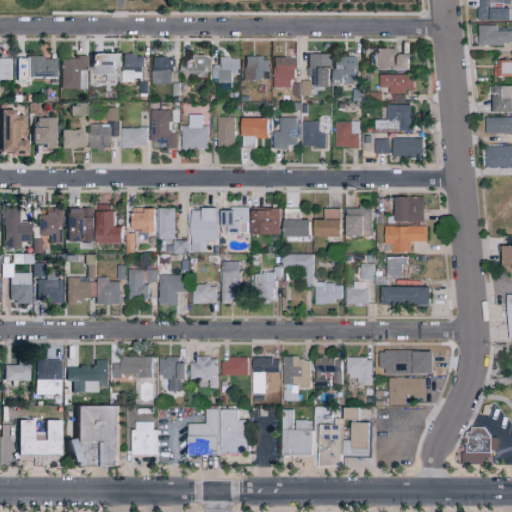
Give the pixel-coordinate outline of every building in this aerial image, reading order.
[(506,20),(506,5),(507,5),(506,0),(475,0),(476,21),(506,20)] [(509,31),(493,30),(493,25),(475,25),(475,44),(509,44),(509,31)] [(405,69),(405,53),(392,52),(392,47),(372,47),(371,68),(405,69)] [(112,73),(111,51),(86,52),(87,74),(112,73)] [(138,80),(139,54),(119,53),(118,79),(138,80)] [(325,53),(304,53),(304,76),(310,76),(310,85),(326,85),(325,53)] [(202,70),(202,54),(178,55),(178,70),(202,70)] [(0,78),(8,79),(7,56),(0,55),(0,78)] [(351,56),(329,55),(329,82),(351,83),(351,56)] [(52,76),(52,56),(24,57),(24,76),(52,76)] [(84,88),(84,57),(58,56),(57,88),(84,88)] [(148,83),(169,84),(169,56),(149,56),(148,83)] [(241,79),(263,79),(264,56),(241,56),(241,79)] [(270,88),(290,87),(289,56),(270,56),(270,88)] [(12,57),(13,78),(24,78),(23,57),(12,57)] [(234,74),(234,57),(215,57),(215,64),(208,64),(209,81),(227,80),(227,74),(234,74)] [(511,58),(492,59),(492,76),(511,75),(511,58)] [(385,91),(410,91),(410,74),(375,73),(375,86),(385,86),(385,91)] [(307,95),(307,82),(292,81),(292,95),(307,95)] [(488,111),(511,110),(511,84),(487,84),(488,111)] [(408,104),(384,104),(384,119),(371,119),(372,130),(408,129),(408,104)] [(0,152),(22,153),(22,139),(13,139),(13,134),(22,134),(22,123),(19,123),(19,114),(8,114),(8,108),(0,108),(0,152)] [(173,132),(167,132),(167,109),(147,109),(148,147),(174,146),(173,132)] [(179,148),(205,148),(204,125),(199,126),(199,113),(185,114),(185,125),(178,125),(179,148)] [(214,146),(231,146),(231,116),(214,116),(214,146)] [(264,117),(238,116),(238,147),(252,147),(252,137),(264,137),(264,117)] [(269,130),(270,148),(285,148),(285,144),(294,144),(293,116),(276,117),(276,130),(269,130)] [(511,116),(482,116),(482,133),(511,133),(511,116)] [(27,142),(41,142),(41,147),(51,147),(52,117),(28,117),(27,142)] [(356,147),(356,120),(332,121),(332,147),(356,147)] [(322,147),(322,132),(315,133),(315,121),(299,121),(299,147),(322,147)] [(107,123),(86,123),(87,148),(107,147),(107,123)] [(143,127),(117,128),(118,147),(144,146),(143,127)] [(57,147),(79,147),(79,129),(58,128),(57,147)] [(419,138),(389,137),(389,156),(419,157),(419,138)] [(384,138),(371,138),(372,153),(385,153),(384,138)] [(511,145),(482,147),(483,167),(511,166),(511,145)] [(420,221),(420,196),(391,196),(391,221),(420,221)] [(118,226),(110,226),(110,204),(92,204),(93,242),(118,242),(118,226)] [(25,222),(15,223),(15,207),(0,206),(0,234),(0,247),(17,247),(17,242),(26,241),(25,222)] [(34,234),(45,234),(46,243),(57,242),(57,207),(48,207),(48,213),(34,213),(34,234)] [(62,207),(61,241),(88,241),(88,207),(62,207)] [(128,230),(151,230),(151,207),(128,207),(128,230)] [(203,252),(202,240),(214,240),(213,207),(186,208),(188,252),(203,252)] [(225,232),(245,231),(245,207),(218,208),(218,226),(225,226),(225,232)] [(342,235),(368,235),(368,207),(343,207),(342,235)] [(171,208),(155,208),(155,238),(171,238),(171,208)] [(276,209),(247,208),(247,233),(276,234),(276,209)] [(306,218),(297,218),(297,208),(282,208),(281,219),(280,219),(280,235),(305,236),(306,218)] [(337,208),(321,208),(321,219),(311,219),(310,235),(337,235),(337,208)] [(423,226),(381,226),(381,244),(388,244),(388,252),(407,252),(407,241),(423,241),(423,226)] [(498,264),(511,264),(511,244),(499,244),(498,264)] [(309,253),(279,254),(279,269),(296,268),(297,286),(310,286),(309,253)] [(383,276),(398,277),(399,263),(403,264),(403,256),(384,256),(383,276)] [(218,302),(238,301),(237,261),(218,261),(218,302)] [(357,279),(371,278),(370,262),(357,263),(357,279)] [(153,269),(125,269),(125,299),(145,299),(144,282),(153,281),(153,269)] [(33,301),(58,300),(58,278),(51,278),(51,270),(42,270),(42,278),(32,278),(33,301)] [(27,272),(6,271),(5,301),(27,302),(27,272)] [(252,271),(252,299),(270,299),(270,276),(277,276),(277,271),(252,271)] [(173,305),(173,292),(181,292),(181,274),(155,275),(155,305),(173,305)] [(91,297),(91,280),(74,281),(74,276),(63,276),(63,303),(72,303),(72,297),(91,297)] [(93,304),(117,304),(117,281),(104,281),(104,277),(94,277),(93,304)] [(342,286),(342,304),(364,303),(364,281),(350,281),(350,286),(342,286)] [(338,302),(339,283),(312,282),(311,301),(338,302)] [(189,301),(212,302),(212,285),(189,284),(189,301)] [(425,286),(378,286),(378,305),(426,304),(425,286)] [(109,363),(109,378),(117,378),(117,373),(131,373),(131,377),(148,377),(148,356),(116,356),(117,363),(109,363)] [(180,379),(179,357),(156,357),(156,377),(164,377),(164,390),(178,389),(178,379),(180,379)] [(189,379),(206,378),(206,386),(214,386),(213,357),(188,357),(189,379)] [(219,357),(218,375),(244,376),(244,358),(219,357)] [(249,393),(261,393),(262,371),(275,372),(275,358),(249,357),(249,393)] [(306,387),(307,357),(280,357),(280,400),(295,400),(295,387),(306,387)] [(338,358),(312,357),(311,387),(325,387),(326,373),(329,373),(329,381),(337,382),(338,358)] [(368,357),(343,357),(343,377),(353,377),(353,385),(368,385),(368,357)] [(31,394),(57,393),(56,358),(30,359),(31,394)] [(103,359),(89,359),(89,365),(62,365),(62,380),(68,380),(68,392),(94,391),(94,386),(104,386),(103,359)] [(0,363),(0,379),(25,379),(25,360),(13,360),(13,363),(0,363)] [(385,405),(401,405),(402,396),(421,396),(421,378),(385,377),(385,405)] [(113,464),(114,405),(70,404),(70,439),(62,438),(62,463),(113,464)] [(365,421),(355,421),(355,407),(340,407),(340,420),(348,420),(347,440),(340,440),(339,455),(365,455),(365,421)] [(184,454),(215,454),(215,408),(202,408),(202,422),(183,422),(184,454)] [(247,453),(247,420),(234,420),(234,408),(216,409),(216,453),(247,453)] [(278,454),(307,455),(308,420),(290,420),(290,409),(279,409),(278,454)] [(55,453),(56,419),(40,419),(40,431),(29,431),(30,419),(13,418),(13,453),(55,453)] [(314,424),(316,466),(339,465),(337,418),(330,418),(330,424),(314,424)] [(150,421),(129,421),(128,454),(153,455),(154,429),(150,429),(150,421)] [(488,436),(463,437),(463,451),(458,451),(458,464),(488,463),(488,436)]
